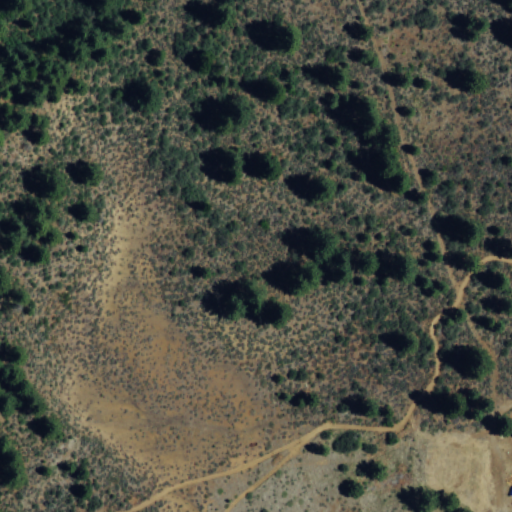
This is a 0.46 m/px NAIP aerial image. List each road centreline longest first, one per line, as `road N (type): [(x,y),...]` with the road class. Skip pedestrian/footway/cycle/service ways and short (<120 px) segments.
road 1 (track): [(220,511),(321,425),(397,424),(432,378),(437,361),(429,329),(438,313),(480,259),(511,261)]
road 2 (track): [(120,511),(312,430)]
